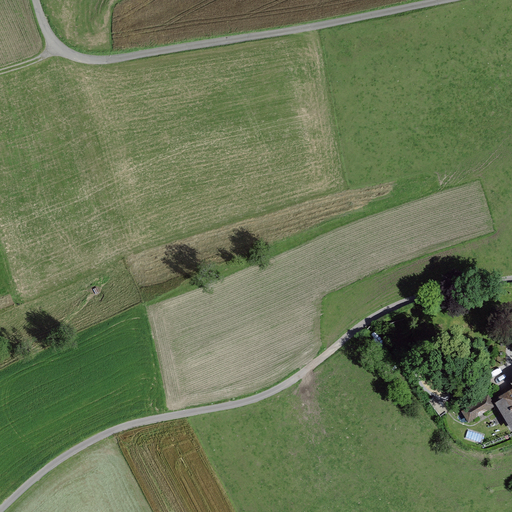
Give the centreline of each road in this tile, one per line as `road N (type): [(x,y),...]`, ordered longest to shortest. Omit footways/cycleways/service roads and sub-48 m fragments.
road 1 (unclassified): [(511,277),(414,296),(375,314),(330,359),(256,399),(142,418),(88,437),(0,511)]
road 2 (unclassified): [(416,0),(99,55),(61,47),(33,0)]
